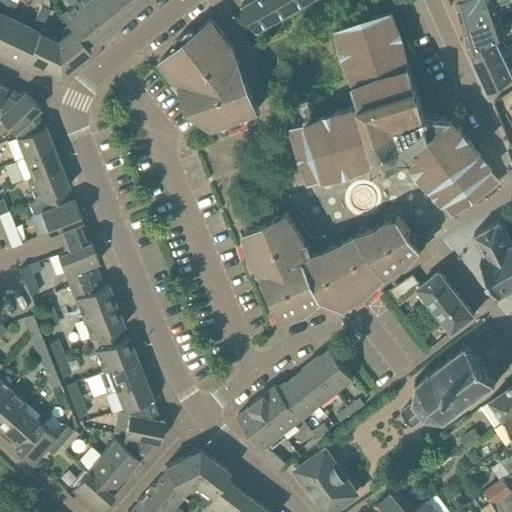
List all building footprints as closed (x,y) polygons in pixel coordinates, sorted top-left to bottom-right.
[(0,0),(0,19),(9,0),(0,0)] [(17,4),(9,0),(0,19),(0,51),(5,54),(21,21),(10,16),(17,4)] [(100,30),(76,0),(64,0),(69,7),(62,13),(72,26),(85,42),(100,30)] [(76,0),(100,30),(116,18),(101,0),(76,0)] [(132,5),(128,0),(101,0),(116,18),(132,5)] [(356,12),(359,21),(372,17),(366,0),(246,0),(243,2),(259,29),(308,0),(355,0),(357,3),(356,12)] [(511,7),(511,0),(459,0),(465,23),(501,11),(511,7)] [(32,27),(21,21),(5,54),(25,64),(28,56),(40,31),(49,10),(41,6),(32,27)] [(372,17),(359,21),(337,28),(361,103),(293,125),(302,154),(301,154),(299,157),(302,159),(303,159),(310,181),(385,157),(392,167),(405,163),(412,158),(453,215),(471,202),(474,202),(474,200),(474,199),(500,180),(454,116),(426,113),(393,10),(372,17)] [(511,20),(505,23),(501,11),(465,23),(472,49),(502,36),(511,32),(511,20)] [(174,49),(161,59),(176,78),(184,79),(192,90),(191,97),(214,126),(220,123),(227,127),(230,120),(243,115),(249,118),(252,111),(258,109),(233,44),(213,18),(200,27),(193,27),(192,34),(182,42),(174,41),(174,49)] [(91,49),(85,42),(72,26),(56,39),(74,61),(91,49)] [(56,39),(40,31),(28,56),(44,64),(56,39)] [(511,44),(509,47),(502,36),(472,49),(490,90),(511,76),(511,69),(510,65),(511,63),(511,44)] [(74,61),(56,39),(44,64),(61,72),(74,61)] [(0,114),(22,94),(0,83),(0,114)] [(22,94),(0,114),(16,132),(17,136),(50,123),(50,122),(43,125),(37,111),(41,107),(25,90),(22,94)] [(50,123),(17,136),(18,137),(7,141),(15,159),(53,144),(52,140),(56,138),(50,123)] [(22,179),(28,177),(66,162),(56,138),(52,140),(53,144),(15,159),(22,179)] [(28,177),(36,197),(69,184),(62,165),(66,164),(66,162),(28,177)] [(69,184),(36,197),(37,198),(30,201),(34,213),(42,210),(49,231),(59,227),(80,219),(83,218),(74,197),(69,199),(65,187),(70,185),(69,184)] [(8,209),(0,212),(0,215),(6,230),(15,226),(8,209)] [(286,250),(307,241),(288,211),(272,218),(286,250)] [(323,274),(414,233),(400,215),(385,221),(313,253),(323,274)] [(286,250),(272,218),(246,230),(283,315),(326,296),(346,305),(346,304),(345,304),(422,246),(423,245),(414,233),(323,274),(313,253),(310,244),(307,241),(286,250)] [(511,237),(502,218),(476,231),(487,254),(482,256),(501,292),(511,286),(511,237)] [(67,277),(95,265),(94,263),(100,260),(91,239),(88,240),(84,230),(80,219),(59,227),(63,238),(68,248),(58,252),(67,277)] [(20,267),(21,269),(31,294),(39,291),(28,264),(20,267)] [(103,285),(95,265),(67,277),(77,301),(111,287),(110,282),(103,285)] [(422,283),(414,272),(390,289),(400,303),(420,288),(453,331),(476,313),(440,268),(422,283)] [(121,310),(111,287),(77,301),(86,325),(121,310)] [(48,297),(37,301),(42,312),(53,307),(48,297)] [(127,323),(121,310),(86,325),(91,337),(96,335),(101,347),(124,337),(119,327),(127,323)] [(25,316),(30,328),(38,324),(33,313),(25,316)] [(42,336),(38,324),(30,328),(34,339),(42,336)] [(96,349),(104,369),(142,355),(141,354),(138,355),(129,335),(124,337),(101,347),(96,349)] [(50,341),(56,358),(65,355),(58,338),(50,341)] [(494,386),(497,384),(495,381),(496,380),(468,343),(467,344),(465,342),(462,343),(464,346),(455,353),(453,351),(451,352),(453,355),(444,362),(442,359),(439,361),(441,364),(432,370),(430,368),(428,370),(429,372),(420,379),(418,377),(416,379),(418,381),(415,398),(412,399),(413,402),(402,411),(413,425),(424,416),(427,418),(428,415),(446,418),(447,420),(450,418),(448,416),(457,409),(459,412),(462,410),(460,407),(469,401),(471,403),(473,401),(471,399),(480,392),(482,394),(485,392),(483,390),(492,383),(494,386)] [(332,347),(319,357),(341,385),(354,376),(332,347)] [(72,372),(65,355),(56,358),(63,376),(72,372)] [(142,355),(104,369),(99,371),(107,391),(117,387),(143,377),(141,373),(148,370),(142,355)] [(319,357),(306,367),(328,395),(341,385),(319,357)] [(48,375),(56,371),(52,360),(43,363),(48,375)] [(0,367),(2,365),(1,364),(0,366),(0,399),(11,388),(0,377),(0,367)] [(306,367),(294,377),(316,405),(328,395),(306,367)] [(61,383),(56,371),(48,375),(52,386),(61,383)] [(125,408),(127,407),(151,398),(159,395),(152,378),(145,382),(143,377),(117,387),(125,408)] [(294,377),(281,387),(302,416),(316,405),(294,377)] [(278,383),(264,394),(289,426),(296,420),(304,430),(310,426),(302,416),(281,387),(278,383)] [(508,418),(511,415),(511,383),(491,398),(507,419),(508,418)] [(26,402),(11,388),(0,399),(0,426),(2,428),(26,402)] [(70,392),(75,404),(83,401),(78,389),(70,392)] [(264,394),(251,404),(276,436),(289,426),(264,394)] [(361,397),(353,402),(358,409),(366,403),(361,397)] [(130,413),(125,434),(155,440),(160,441),(165,419),(159,418),(151,398),(127,407),(130,413)] [(88,412),(83,401),(75,404),(79,416),(88,412)] [(0,430),(0,432),(16,447),(40,419),(42,416),(27,402),(26,402),(2,428),(0,430)] [(358,409),(353,402),(337,414),(341,421),(358,409)] [(267,443),(276,436),(251,404),(239,414),(264,445),(260,449),(282,469),(288,463),(267,443)] [(73,416),(68,422),(75,428),(77,426),(73,416)] [(53,438),(60,445),(67,437),(59,430),(62,427),(51,418),(45,420),(43,422),(40,419),(16,447),(32,461),(46,446),(53,438)] [(67,422),(62,427),(59,430),(67,437),(75,428),(68,422),(67,422)] [(312,430),(318,438),(330,429),(325,422),(312,430)] [(125,473),(155,440),(125,434),(121,439),(117,436),(102,452),(125,473)] [(53,452),(60,445),(53,438),(46,446),(53,452)] [(78,460),(87,469),(114,493),(129,476),(125,473),(102,452),(101,453),(91,445),(78,460)] [(199,447),(183,456),(195,481),(197,480),(199,447)] [(197,480),(214,492),(225,477),(225,476),(230,470),(199,447),(197,480)] [(358,491),(327,447),(298,468),(322,502),(325,500),(332,509),(358,491)] [(511,473),(511,451),(502,459),(511,473)] [(166,464),(168,468),(180,488),(195,481),(183,456),(166,464)] [(171,507),(168,511),(169,511),(178,511),(181,509),(174,504),(183,494),(180,488),(168,468),(150,488),(171,507)] [(114,493),(87,469),(73,486),(100,510),(114,493)] [(225,477),(214,492),(204,505),(213,511),(224,511),(242,489),(225,477)] [(511,487),(505,478),(487,490),(495,503),(511,490),(511,487)] [(137,503),(146,511),(166,511),(168,511),(171,507),(150,488),(137,503)] [(410,511),(414,510),(396,488),(375,505),(380,511),(410,511)] [(249,511),(258,502),(242,489),(224,511),(249,511)] [(501,511),(495,503),(487,490),(477,497),(486,511),(501,511)] [(501,511),(511,511),(511,490),(495,503),(501,511)] [(414,510),(410,511),(440,511),(429,498),(414,510)] [(249,511),(271,511),(258,502),(249,511)] [(146,511),(137,503),(129,511),(146,511)] [(455,511),(473,511),(469,503),(455,511)]
